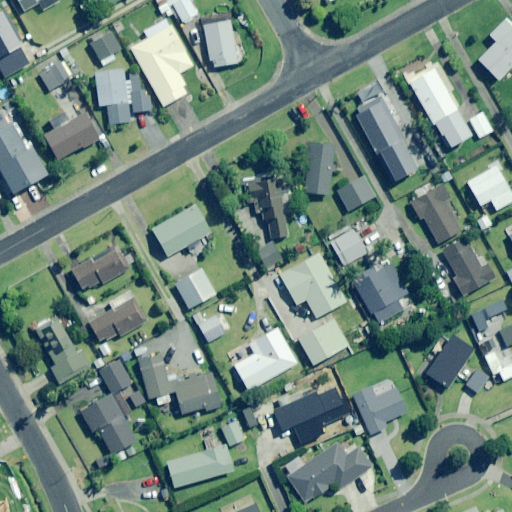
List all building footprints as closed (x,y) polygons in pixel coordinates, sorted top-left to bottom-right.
[(17,0),(25,13),(40,4),(44,11),(60,2),(58,0),(17,0)] [(165,14),(168,19),(174,15),(170,9),(173,7),(183,24),(199,15),(189,0),(156,0),(161,6),(157,8),(162,16),(165,14)] [(20,22),(10,4),(3,8),(12,26),(20,22)] [(232,33),(230,21),(203,27),(212,69),(245,62),(239,32),(232,33)] [(163,108),(187,95),(183,88),(186,87),(179,75),(193,67),(171,27),(131,49),(163,108)] [(511,67),(511,29),(510,27),(497,39),(499,41),(479,61),(499,81),(511,67)] [(121,50),(111,33),(90,45),(100,62),(121,50)] [(0,41),(0,50),(12,43),(8,37),(0,41)] [(73,79),(67,69),(75,64),(66,48),(58,52),(62,59),(38,72),(49,92),(73,79)] [(453,90),(438,64),(408,82),(448,150),(472,136),(447,94),(453,90)] [(133,114),(151,111),(149,97),(146,98),(145,90),(141,91),(138,74),(127,75),(128,82),(124,83),(123,76),(122,71),(94,75),(99,107),(106,106),(110,126),(131,123),(128,105),(132,105),(133,114)] [(403,140),(383,103),(380,104),(377,99),(366,105),(357,110),(359,115),(357,117),(377,154),(403,140)] [(99,140),(84,115),(70,122),(65,113),(49,122),(54,131),(45,137),(58,160),(82,147),(83,149),(99,140)] [(493,132),(483,113),(470,120),(480,139),(493,132)] [(8,126),(1,114),(0,114),(0,170),(14,195),(48,175),(32,147),(27,150),(12,124),(8,126)] [(303,194),(329,196),(332,173),(334,173),(335,166),(332,166),(334,148),(309,145),(303,194)] [(411,171),(401,154),(384,164),(394,182),(411,171)] [(488,167),(490,170),(467,183),(480,207),(490,201),(497,212),(511,202),(511,195),(499,172),(502,170),(500,165),(498,162),(488,167)] [(251,221),(252,231),(273,240),(288,237),(278,176),(245,182),(248,203),(256,201),(258,212),(252,213),(254,220),(251,221)] [(375,198),(364,177),(337,191),(348,212),(375,198)] [(450,200),(442,186),(411,203),(420,219),(424,217),(439,244),(461,232),(446,203),(450,200)] [(211,234),(195,206),(152,231),(167,258),(211,234)] [(492,226),(486,217),(477,223),(482,232),(492,226)] [(366,255),(353,231),(330,244),(344,267),(366,255)] [(478,261),(466,238),(443,250),(458,279),(455,281),(463,297),(495,280),(484,258),(478,261)] [(283,260),(272,243),(255,253),(266,270),(283,260)] [(129,267),(134,264),(129,256),(124,259),(119,250),(91,266),(89,262),(70,272),(80,291),(87,287),(89,290),(101,283),(103,285),(131,270),(129,267)] [(346,303),(319,254),(280,276),(296,306),(306,300),(316,319),(346,303)] [(408,295),(390,263),(353,285),(377,326),(404,311),(398,300),(408,295)] [(216,295),(201,270),(174,285),(188,310),(216,295)] [(89,323),(99,343),(106,339),(107,341),(120,334),(122,337),(148,323),(135,299),(89,323)] [(507,311),(502,301),(485,309),(489,319),(507,311)] [(489,329),(481,311),(470,316),(478,334),(489,329)] [(226,334),(215,316),(204,323),(199,314),(193,317),(209,344),(226,334)] [(56,319),(34,331),(55,369),(52,371),(60,385),(91,367),(81,350),(75,354),(56,319)] [(348,347),(333,320),(297,340),(312,367),(348,347)] [(511,345),(511,325),(499,331),(506,348),(511,345)] [(445,331),(418,375),(431,383),(433,380),(441,385),(443,382),(452,388),(476,351),(445,331)] [(482,344),(488,355),(483,357),(485,361),(492,377),(497,374),(502,383),(511,378),(511,353),(510,349),(499,354),(492,339),(482,344)] [(112,354),(106,342),(98,347),(104,358),(112,354)] [(275,377),(261,352),(234,367),(249,392),(275,377)] [(221,408),(212,375),(177,384),(176,379),(168,381),(161,356),(138,362),(148,400),(156,398),(158,406),(171,403),(169,395),(175,393),(181,415),(205,409),(206,412),(221,408)] [(132,385),(120,361),(99,372),(111,396),(80,412),(92,435),(98,432),(111,456),(137,443),(125,421),(134,416),(120,391),(132,385)] [(477,394),(490,378),(477,368),(464,385),(477,394)] [(407,413),(393,383),(379,390),(382,396),(375,399),(370,388),(352,396),(371,436),(387,428),(385,423),(407,413)] [(293,405),(286,393),(275,399),(282,411),(293,405)] [(310,428),(303,411),(276,421),(283,439),(310,428)] [(244,441),(236,423),(221,430),(230,448),(244,441)] [(346,456),(337,443),(286,477),(305,505),(335,484),(340,491),(374,469),(359,448),(346,456)] [(233,472),(226,446),(166,463),(174,489),(233,472)]
